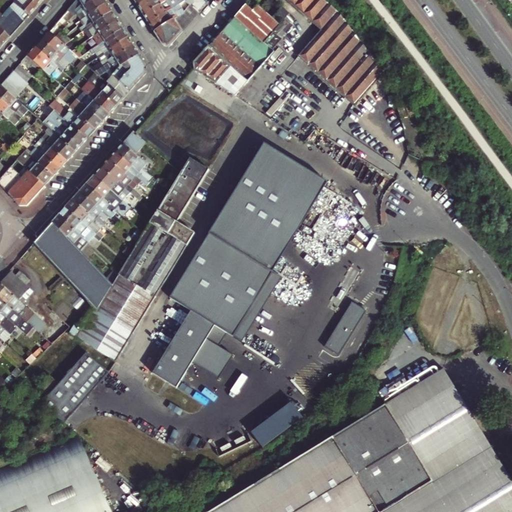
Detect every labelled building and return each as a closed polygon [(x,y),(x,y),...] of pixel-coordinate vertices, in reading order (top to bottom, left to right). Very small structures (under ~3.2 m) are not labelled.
[(15,0),(10,6),(25,21),(43,0),(15,0)] [(76,0),(67,10),(73,16),(84,6),(93,0),(76,0)] [(81,21),(108,4),(105,0),(93,0),(84,6),(73,16),(68,21),(69,23),(78,16),(81,21)] [(147,0),(138,6),(144,15),(167,0),(147,0)] [(167,0),(144,15),(149,23),(186,2),(183,0),(167,0)] [(183,0),(186,2),(191,6),(199,13),(208,3),(204,0),(183,0)] [(196,73),(236,98),(274,53),(272,52),(294,28),(285,20),(289,16),(271,0),(269,0),(261,11),(257,8),(253,13),(246,6),(195,65),(196,68),(196,73)] [(337,15),(321,0),(285,0),(321,31),(298,58),(355,108),(384,75),(337,15)] [(149,23),(154,32),(184,13),(191,6),(186,2),(149,23)] [(81,33),(82,32),(113,12),(108,4),(81,21),(84,25),(78,29),(81,33)] [(0,12),(0,24),(4,20),(9,15),(20,26),(25,21),(10,6),(3,15),(0,12)] [(184,13),(154,32),(163,45),(169,47),(199,13),(191,6),(184,13)] [(113,12),(82,32),(84,35),(85,37),(86,36),(91,33),(93,37),(119,21),(113,12)] [(9,15),(4,20),(15,31),(20,26),(9,15)] [(4,20),(0,24),(0,25),(10,37),(15,31),(4,20)] [(94,49),(124,29),(119,21),(93,37),(97,42),(92,45),(94,49)] [(0,47),(10,37),(0,25),(0,47)] [(66,35),(70,32),(66,26),(61,30),(66,35)] [(100,57),(129,38),(124,29),(94,49),(100,57)] [(71,40),(66,35),(61,30),(54,35),(64,44),(71,40)] [(64,44),(54,35),(49,31),(41,39),(67,62),(75,54),(72,51),(64,44)] [(66,35),(71,40),(75,37),(70,32),(66,35)] [(96,72),(135,46),(129,38),(100,57),(99,58),(102,63),(92,69),(96,72)] [(41,39),(35,46),(56,65),(57,63),(61,66),(63,64),(69,69),(72,66),(70,64),(67,62),(41,39)] [(78,47),(71,40),(64,44),(72,51),(78,47)] [(56,65),(35,46),(27,55),(40,67),(60,85),(65,89),(68,85),(58,76),(63,71),(60,69),(62,67),(61,66),(57,63),(56,65)] [(120,68),(140,55),(135,46),(96,72),(99,75),(107,82),(120,68)] [(85,55),(78,47),(72,51),(75,54),(77,56),(80,58),(85,55)] [(77,56),(75,54),(67,62),(70,64),(77,56)] [(27,55),(21,61),(34,73),(40,67),(27,55)] [(146,65),(140,55),(120,68),(107,82),(124,98),(146,73),(146,65)] [(82,61),(75,69),(79,72),(84,67),(87,64),(82,61)] [(31,75),(19,64),(14,70),(26,81),(31,75)] [(87,64),(84,67),(96,78),(99,75),(96,72),(92,69),(88,66),(87,64)] [(73,80),(79,72),(75,69),(68,76),(70,78),(73,80)] [(14,70),(1,84),(16,98),(29,83),(26,81),(14,70)] [(96,78),(91,84),(117,106),(124,98),(107,82),(99,75),(96,78)] [(71,83),(68,85),(65,89),(69,93),(77,84),(73,80),(71,83)] [(117,106),(91,84),(90,82),(88,84),(94,89),(91,92),(87,89),(85,92),(110,114),(117,106)] [(1,84),(0,85),(0,97),(16,112),(20,107),(27,113),(29,110),(16,98),(1,84)] [(65,89),(62,92),(69,98),(72,95),(69,93),(65,89)] [(85,92),(78,100),(102,122),(110,114),(85,92)] [(0,97),(0,111),(3,114),(15,125),(22,117),(16,112),(0,97)] [(78,106),(74,111),(95,130),(99,126),(102,122),(78,100),(76,99),(73,102),(78,106)] [(56,112),(64,119),(87,139),(95,130),(74,111),(72,109),(69,113),(55,100),(50,106),(56,112)] [(22,118),(27,113),(20,107),(16,112),(22,117),(22,118)] [(56,112),(54,115),(48,121),(46,124),(52,130),(53,131),(55,133),(76,152),(87,139),(64,119),(56,112)] [(39,118),(35,115),(28,123),(31,126),(39,118)] [(34,132),(43,122),(39,118),(31,126),(29,129),(34,132)] [(27,122),(20,130),(25,134),(29,129),(31,126),(28,123),(27,122)] [(49,139),(55,133),(53,131),(52,130),(46,136),(49,139)] [(45,135),(41,139),(67,161),(76,152),(55,133),(49,139),(46,136),(45,135)] [(146,145),(134,134),(123,146),(135,157),(146,145)] [(35,146),(61,169),(67,161),(41,139),(35,146)] [(1,149),(6,154),(12,148),(6,143),(1,149)] [(25,151),(26,151),(54,177),(61,169),(35,146),(32,143),(25,151)] [(210,234),(273,273),(328,183),(265,144),(210,234)] [(34,244),(93,309),(80,331),(73,327),(69,334),(115,362),(194,232),(177,222),(217,157),(198,146),(169,194),(166,199),(161,208),(155,216),(137,248),(132,255),(128,262),(125,267),(121,274),(114,286),(109,280),(79,250),(53,224),(34,244)] [(135,157),(123,146),(116,154),(150,184),(156,189),(160,185),(143,171),(147,167),(135,157)] [(17,161),(23,166),(27,170),(46,186),(54,177),(26,151),(17,161)] [(150,184),(116,154),(109,161),(137,186),(140,182),(146,188),(150,184)] [(109,161),(102,169),(130,194),(137,201),(141,197),(133,190),(137,186),(109,161)] [(22,175),(13,167),(12,167),(0,180),(0,184),(21,206),(28,205),(46,186),(27,170),(22,175)] [(130,194),(102,169),(99,173),(95,177),(128,206),(130,204),(125,199),(130,194)] [(95,177),(88,185),(123,217),(131,209),(128,206),(95,177)] [(81,193),(109,218),(111,221),(118,213),(88,185),(81,193)] [(169,194),(160,185),(156,189),(166,199),(169,194)] [(81,193),(73,201),(101,226),(109,218),(81,193)] [(101,226),(73,201),(66,209),(94,234),(95,233),(101,226)] [(155,216),(161,208),(157,204),(151,212),(155,216)] [(94,234),(66,209),(59,217),(87,242),(93,236),(100,242),(102,239),(95,233),(94,234)] [(53,224),(79,250),(86,243),(87,242),(59,217),(53,224)] [(154,374),(177,388),(193,363),(207,339),(220,347),(228,333),(234,337),(273,273),(210,234),(170,299),(192,312),(154,374)] [(109,280),(114,286),(121,274),(115,269),(109,280)] [(1,283),(0,284),(0,298),(28,323),(52,344),(70,329),(46,304),(36,316),(20,302),(35,284),(26,275),(20,281),(11,273),(2,284),(1,283)] [(282,278),(273,273),(234,337),(243,343),(282,278)] [(28,323),(0,298),(0,312),(17,327),(21,323),(26,326),(28,323)] [(352,302),(325,347),(339,356),(367,311),(352,302)] [(0,312),(0,325),(10,334),(14,331),(17,334),(19,332),(22,335),(24,333),(17,327),(0,312)] [(10,334),(0,325),(0,335),(1,334),(6,339),(10,334)] [(207,339),(193,363),(220,380),(234,356),(220,347),(207,339)] [(45,405),(66,424),(110,374),(107,372),(89,356),(61,387),(51,378),(41,389),(51,398),(45,405)] [(511,511),(511,482),(444,371),(212,511),(511,511)] [(251,432),(263,448),(303,418),(292,402),(251,432)] [(108,511),(77,437),(0,470),(0,511),(108,511)]
